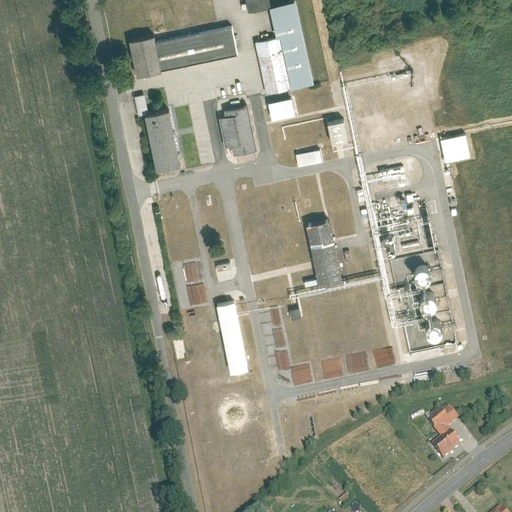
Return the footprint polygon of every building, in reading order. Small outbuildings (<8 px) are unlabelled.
[(256,36),(266,89),(315,80),(299,0),(275,0),(273,1),(279,31),(256,36)] [(129,33),(137,69),(163,63),(164,67),(239,51),(232,20),(158,36),(156,27),(129,33)] [(294,93),(270,97),(274,115),(297,110),(294,93)] [(220,112),(229,152),(257,146),(247,100),(225,105),(226,110),(220,112)] [(146,108),(158,164),(182,159),(170,103),(146,108)] [(328,121),(332,143),(349,139),(344,118),(328,121)] [(467,133),(441,138),(446,161),(472,156),(467,133)] [(320,148),(295,153),(297,165),(322,161),(320,148)] [(402,166),(398,167),(401,177),(406,175),(402,166)] [(308,218),(320,278),(344,273),(332,213),(308,218)] [(216,263),(218,270),(232,267),(231,260),(216,263)] [(187,283),(198,281),(194,261),(184,264),(187,283)] [(201,286),(188,287),(190,304),(203,302),(201,286)] [(219,299),(232,371),(249,368),(235,296),(219,299)] [(300,304),(291,306),(293,315),(302,313),(300,304)] [(276,353),(269,353),(272,372),(278,371),(276,353)] [(339,358),(322,363),(326,378),(343,373),(339,358)] [(291,367),(294,385),(313,382),(310,364),(291,367)] [(214,419),(236,436),(251,416),(229,399),(214,419)] [(447,419),(442,413),(429,423),(443,440),(434,447),(442,457),(460,443),(443,422),(447,419)]
